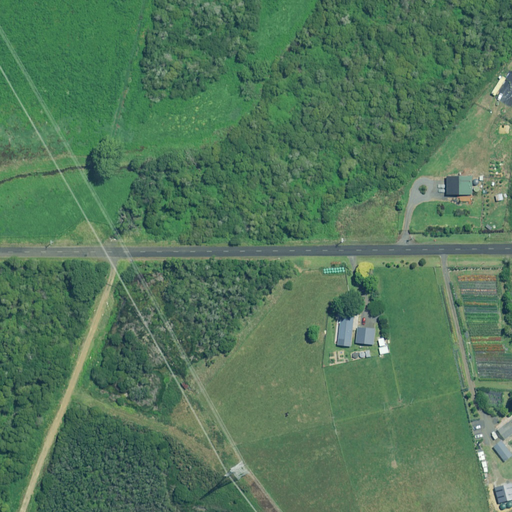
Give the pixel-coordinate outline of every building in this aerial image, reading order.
[(472,195),(472,177),(448,177),(448,195),(472,195)] [(355,315),(341,314),(339,339),(353,341),(355,315)] [(385,336),(376,338),(381,355),(390,353),(385,336)] [(511,418),(497,429),(505,440),(511,434),(511,418)] [(511,455),(501,441),(493,447),(504,462),(511,455)]
